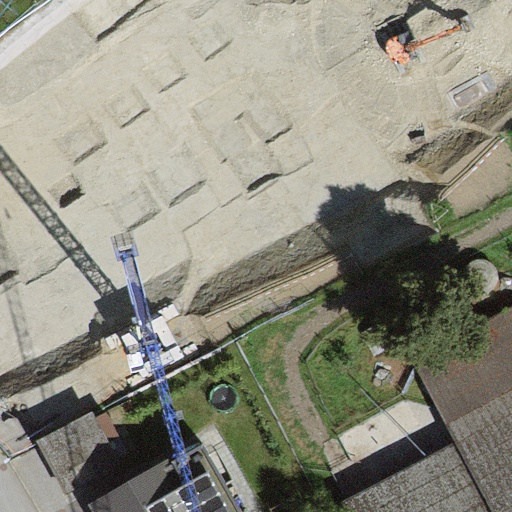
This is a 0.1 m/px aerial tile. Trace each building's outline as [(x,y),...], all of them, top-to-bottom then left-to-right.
[(511,43),(511,0),(435,0),(490,63),(511,43)] [(411,193),(347,64),(146,163),(210,292),(411,193)] [(0,199),(0,325),(12,345),(129,272),(60,162),(0,199)] [(471,453),(358,511),(511,511),(511,322),(426,367),(471,453)] [(104,441),(92,411),(52,427),(64,457),(104,441)] [(245,511),(204,435),(101,490),(113,511),(245,511)]
